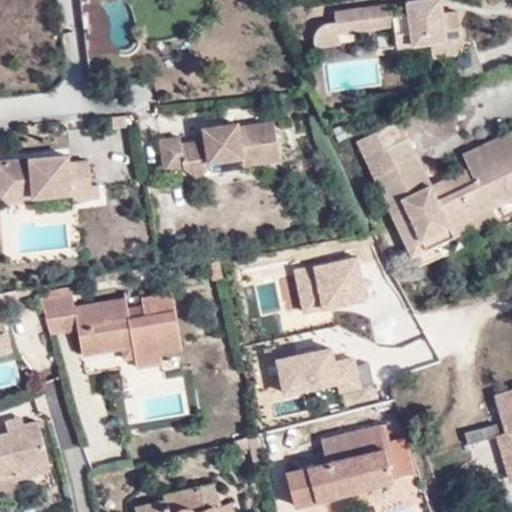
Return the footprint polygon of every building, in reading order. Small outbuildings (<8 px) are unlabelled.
[(314,49),(340,45),(338,34),(393,27),(396,50),(430,45),(431,58),(447,56),(451,83),(482,73),(473,48),(466,49),(464,50),(458,13),(442,15),(440,0),(407,5),(409,17),(392,20),(391,7),(334,14),(335,23),(327,25),(323,26),(320,27),(319,29),(317,30),(316,31),(315,32),(314,34),(314,35),(313,37),(313,39),(312,40),(312,41),(313,43),(313,46),(313,48),(314,49)] [(331,127),(335,140),(360,133),(356,119),(331,127)] [(479,182),(441,200),(434,186),(401,122),(358,144),(421,268),(477,242),(474,233),(501,219),(497,208),(511,200),(511,132),(466,156),(471,168),(479,182)] [(184,142),(163,145),(168,173),(187,169),(201,182),(213,167),(245,162),(247,169),(283,163),(278,126),(240,130),(240,126),(207,132),(208,144),(185,147),(184,142)] [(0,194),(36,191),(37,203),(74,198),(75,206),(102,204),(102,191),(95,192),(92,167),(71,168),(69,161),(0,168),(0,194)] [(479,182),(471,168),(434,186),(441,200),(479,182)] [(36,191),(0,194),(0,202),(1,207),(37,203),(36,191)] [(75,291),(45,295),(54,337),(83,332),(79,308),(75,291)] [(130,300),(79,308),(83,332),(88,359),(125,353),(137,350),(140,363),(167,358),(187,353),(180,313),(177,293),(145,298),(147,309),(131,311),(130,300)] [(0,316),(9,315),(7,305),(0,306),(0,316)] [(411,313),(371,327),(379,348),(418,334),(411,313)] [(0,355),(2,356),(0,347),(0,335),(13,333),(9,315),(0,316),(0,355)] [(0,335),(0,347),(2,356),(17,352),(13,333),(0,335)] [(125,353),(128,365),(140,363),(137,350),(125,353)] [(168,369),(167,358),(140,363),(142,373),(168,369)] [(475,441),(508,432),(504,420),(472,429),(475,441)] [(0,500),(24,496),(21,480),(18,469),(53,462),(44,422),(11,428),(12,435),(0,437),(0,500)] [(296,507),(396,480),(395,477),(386,440),(382,424),(323,438),(329,461),(287,475),(296,507)] [(406,436),(386,440),(395,477),(415,471),(406,436)] [(21,480),(56,473),(53,462),(18,469),(21,480)] [(222,506),(217,483),(197,488),(203,510),(222,506)] [(167,500),(136,508),(136,511),(238,511),(235,503),(222,506),(203,510),(197,488),(166,495),(167,500)]
